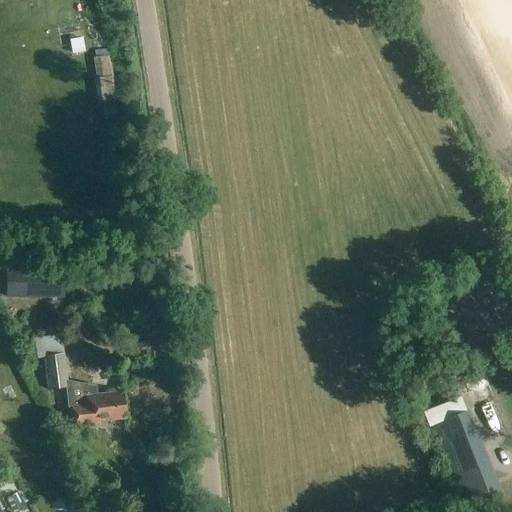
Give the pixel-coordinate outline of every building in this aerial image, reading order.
[(112,77),(93,79),(95,104),(114,102),(112,77)] [(61,297),(61,268),(3,268),(3,297),(61,297)] [(31,304),(15,311),(19,322),(36,315),(31,304)] [(64,381),(61,354),(58,334),(46,336),(45,330),(38,331),(39,337),(32,338),(35,358),(39,357),(44,390),(63,388),(65,408),(67,407),(70,429),(88,427),(87,423),(125,418),(121,392),(93,395),(92,386),(64,381)] [(14,493),(4,498),(9,511),(20,506),(14,493)]
